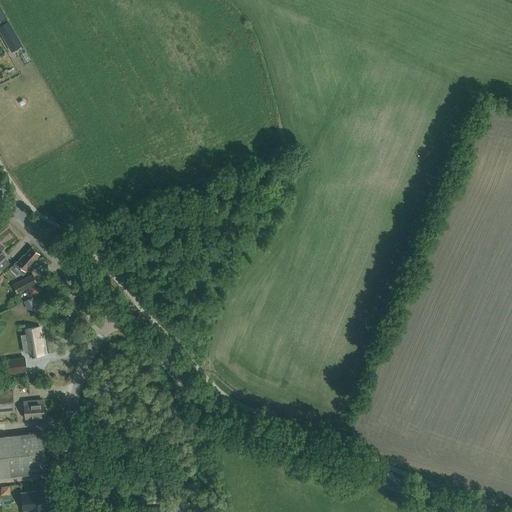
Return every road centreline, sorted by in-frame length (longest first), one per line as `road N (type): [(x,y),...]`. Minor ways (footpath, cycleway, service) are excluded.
road 1 (tertiary): [(477,511),(221,413),(121,317)]
road 2 (unclassified): [(80,511),(72,397),(88,353),(121,317)]
road 3 (tertiary): [(121,317),(0,188)]
